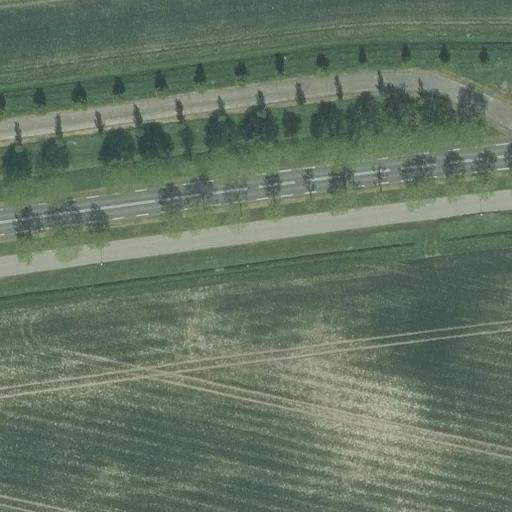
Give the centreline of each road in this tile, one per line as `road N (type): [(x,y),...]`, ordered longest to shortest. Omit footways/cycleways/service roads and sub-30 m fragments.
road 1 (secondary): [(0,224),(511,157)]
road 2 (unclassified): [(511,203),(0,267)]
